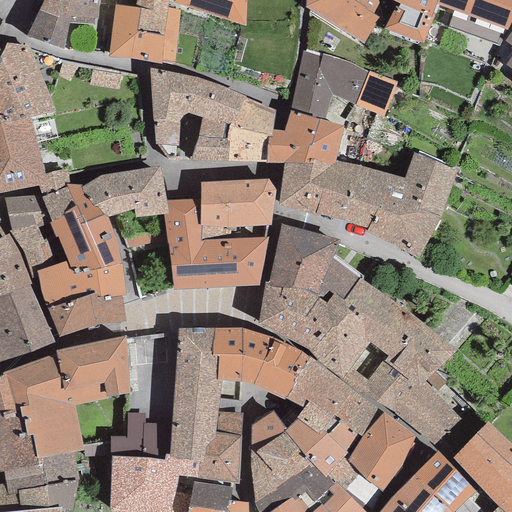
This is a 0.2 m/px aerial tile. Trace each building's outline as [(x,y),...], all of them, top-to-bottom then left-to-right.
[(96,26),(98,0),(43,0),(38,11),(70,23),(96,26)] [(169,1),(162,0),(135,0),(135,7),(140,9),(136,31),(163,36),(168,8),(169,1)] [(246,0),(173,0),(173,2),(245,26),(246,0)] [(304,0),(304,7),(363,45),(378,17),(372,14),(381,0),(304,0)] [(469,35),(481,0),(391,0),(391,1),(398,3),(383,29),(422,43),(438,4),(455,11),(447,28),(469,35)] [(511,20),(511,0),(481,0),(469,35),(499,47),(507,30),(511,20)] [(179,10),(168,8),(163,36),(136,31),(140,9),(135,7),(114,6),(109,57),(161,65),(162,61),(174,62),(179,10)] [(70,23),(38,11),(25,36),(62,49),(70,23)] [(28,46),(6,44),(0,54),(0,121),(29,116),(54,112),(28,46)] [(321,58),(302,52),(289,109),(324,120),(332,95),(356,104),(366,70),(321,55),(321,58)] [(149,69),(152,120),(154,144),(177,146),(179,122),(180,117),(189,113),(198,79),(149,69)] [(397,82),(369,71),(356,106),(384,117),(397,82)] [(246,96),(198,79),(189,113),(202,118),(198,136),(223,139),(225,124),(229,125),(230,123),(234,124),(245,97),(246,96)] [(272,129),(275,111),(245,97),(234,124),(230,123),(229,125),(226,139),(228,140),(228,161),(266,162),(268,135),(272,136),(272,129)] [(343,126),(290,111),(284,132),(279,131),(272,129),(272,136),(268,135),(266,162),(277,163),(283,163),(309,163),(309,159),(330,164),(334,165),(335,160),(343,126)] [(45,174),(29,116),(0,121),(0,193),(39,186),(36,175),(45,174)] [(223,139),(198,136),(190,161),(228,161),(228,140),(226,139),(223,139)] [(404,178),(335,160),(334,165),(330,164),(315,214),(368,229),(366,232),(416,260),(439,221),(456,171),(413,152),(404,178)] [(309,159),(309,163),(283,163),(278,206),(315,214),(330,164),(309,159)] [(99,176),(80,187),(108,217),(134,208),(135,218),(163,214),(167,213),(166,201),(160,166),(99,176)] [(67,168),(45,174),(36,175),(39,186),(39,189),(42,197),(67,188),(65,183),(70,184),(68,180),(67,168)] [(267,179),(200,183),(200,199),(200,226),(200,241),(264,239),(266,226),(270,226),(274,189),(267,179)] [(80,187),(80,185),(70,184),(65,183),(67,188),(42,197),(52,222),(49,223),(67,261),(73,274),(96,269),(120,263),(108,217),(80,187)] [(42,197),(3,198),(11,231),(37,224),(38,228),(49,223),(52,222),(42,197)] [(200,199),(166,201),(167,213),(163,214),(170,265),(202,265),(200,241),(200,226),(200,199)] [(0,260),(18,253),(0,220),(0,260)] [(37,224),(11,231),(23,252),(32,277),(38,276),(37,271),(67,261),(49,223),(38,228),(37,224)] [(339,240),(281,224),(268,282),(314,297),(333,254),(339,240)] [(258,286),(267,239),(264,239),(200,241),(202,265),(170,265),(171,290),(258,286)] [(31,285),(18,253),(0,260),(0,296),(29,286),(31,285)] [(362,277),(333,254),(314,297),(325,303),(332,294),(340,301),(360,279),(362,277)] [(38,276),(32,277),(46,309),(95,293),(96,299),(101,298),(96,269),(73,274),(67,261),(37,271),(38,276)] [(96,269),(101,298),(122,297),(126,297),(120,263),(96,269)] [(456,352),(360,279),(340,301),(349,310),(338,321),(370,343),(387,354),(383,362),(407,380),(413,376),(422,384),(456,352)] [(257,324),(310,351),(338,321),(349,310),(340,301),(332,294),(325,303),(314,297),(268,282),(265,282),(257,324)] [(0,366),(54,344),(29,286),(0,296),(0,366)] [(95,293),(46,309),(58,338),(95,326),(125,322),(122,297),(101,298),(96,299),(95,293)] [(370,343),(338,321),(310,351),(320,362),(341,380),(360,392),(369,380),(350,368),(370,343)] [(241,328),(214,329),(212,356),(218,356),(217,380),(221,381),(240,382),(242,382),(251,385),(284,400),(285,398),(309,358),(292,347),(268,336),(248,330),(245,330),(241,328)] [(205,446),(214,439),(219,399),(221,381),(217,380),(218,356),(212,356),(214,329),(177,329),(171,425),(170,456),(199,461),(202,462),(205,446)] [(125,336),(56,350),(57,353),(69,404),(70,406),(73,406),(130,394),(125,336)] [(73,406),(70,406),(69,404),(57,353),(3,373),(3,375),(12,409),(20,407),(26,436),(32,434),(37,457),(40,473),(44,473),(45,486),(78,480),(73,451),(82,449),(73,406)] [(303,408),(297,418),(319,434),(322,430),(327,435),(340,421),(334,415),(352,390),(309,358),(285,398),(303,408)] [(433,445),(460,417),(422,384),(413,376),(407,380),(383,362),(369,380),(360,392),(390,410),(433,445)] [(3,375),(0,376),(0,471),(3,471),(5,483),(0,484),(0,511),(21,511),(47,510),(45,486),(44,473),(40,473),(37,457),(32,434),(26,436),(20,407),(12,409),(3,375)] [(376,409),(352,390),(334,415),(357,433),(361,436),(376,409)] [(240,401),(219,399),(214,439),(205,446),(202,462),(199,461),(198,478),(238,484),(240,401)] [(272,412),(249,427),(249,465),(252,502),(257,511),(270,511),(291,498),(294,501),(305,491),(314,502),(333,485),(326,475),(324,478),(284,432),(286,430),(272,412)] [(146,413),(126,414),(127,437),(109,436),(111,457),(164,460),(165,455),(170,456),(171,425),(146,424),(146,413)] [(415,438),(382,413),(366,432),(346,461),(377,489),(381,492),(401,466),(415,438)] [(319,434),(297,418),(286,430),(284,432),(324,478),(326,475),(342,458),(346,454),(344,451),(357,433),(340,421),(327,435),(322,430),(319,434)] [(511,511),(511,446),(487,422),(450,459),(499,506),(493,511),(511,511)] [(453,511),(475,491),(437,451),(396,494),(380,511),(453,511)] [(119,511),(185,511),(187,506),(192,481),(193,477),(198,478),(199,461),(170,456),(165,455),(164,460),(111,457),(108,511),(119,511)] [(360,510),(377,489),(346,461),(342,458),(326,475),(333,485),(360,510)] [(232,488),(192,481),(187,506),(212,510),(211,511),(246,511),(245,503),(230,502),(232,488)] [(363,511),(360,510),(333,485),(314,502),(305,491),(294,501),(291,498),(270,511),(363,511)]
